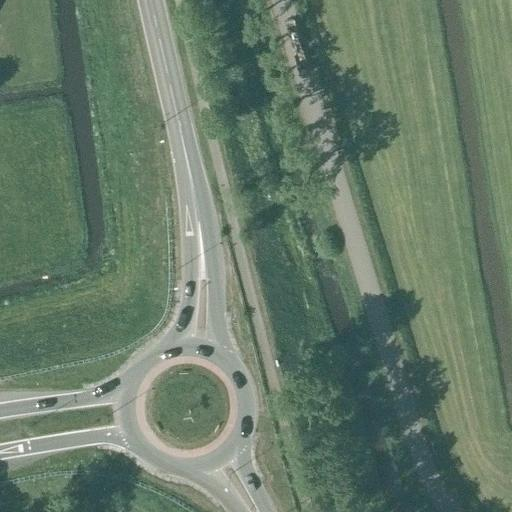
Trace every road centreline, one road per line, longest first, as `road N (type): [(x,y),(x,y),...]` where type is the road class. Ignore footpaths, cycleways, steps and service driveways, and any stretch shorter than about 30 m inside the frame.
road 1 (unclassified): [(452,511),(422,466),(280,0)]
road 2 (tertiary): [(198,222),(149,0)]
road 3 (tertiary): [(219,355),(213,255),(198,222)]
road 4 (motorway): [(0,452),(109,435),(134,440)]
road 5 (motorway): [(128,387),(0,412)]
road 6 (tertiary): [(198,222),(188,238),(188,303),(174,347)]
